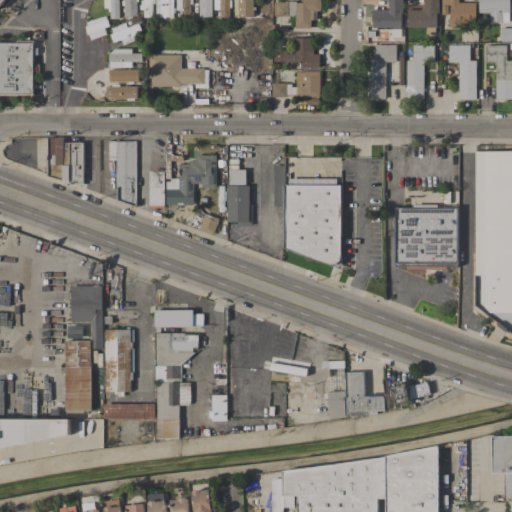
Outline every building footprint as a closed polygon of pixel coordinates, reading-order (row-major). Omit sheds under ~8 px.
[(118,0),(118,18),(109,18),(109,0),(118,0)] [(138,0),(138,1),(137,1),(137,4),(136,4),(136,12),(138,11),(138,14),(137,14),(137,15),(132,16),(132,18),(127,18),(127,17),(125,17),(125,16),(124,16),(124,12),(123,12),(123,8),(124,8),(124,5),(122,5),(122,0),(138,0)] [(155,0),(155,3),(152,3),(152,17),(143,17),(143,9),(139,9),(139,4),(141,4),(141,0),(155,0)] [(173,0),(173,8),(175,8),(175,12),(176,12),(176,19),(173,19),(173,17),(171,17),(171,18),(170,18),(170,17),(156,17),(156,0),(173,0)] [(192,0),(192,3),(193,3),(193,6),(190,6),(190,12),(192,12),(192,16),(181,16),(181,15),(179,15),(179,11),(181,11),(181,0),(192,0)] [(212,0),(212,17),(199,17),(199,0),(212,0)] [(231,0),(231,7),(229,7),(230,17),(220,18),(220,15),(218,15),(218,12),(220,12),(220,9),(214,9),(213,0),(231,0)] [(250,0),(251,17),(238,17),(238,13),(232,13),(232,0),(250,0)] [(320,0),(320,11),(317,11),(316,20),(310,20),(310,28),(295,28),(295,15),(288,15),(288,16),(274,16),(274,2),(287,2),(287,1),(296,1),(296,3),(301,3),(301,0),(320,0)] [(402,0),(402,13),(401,13),(401,37),(391,37),(391,27),(372,28),(372,24),(372,21),(372,18),(372,14),(372,10),(388,10),(388,0),(402,0)] [(438,0),(439,13),(436,13),(436,27),(435,27),(435,34),(426,34),(426,27),(407,27),(407,10),(421,10),(421,5),(424,5),(424,0),(438,0)] [(475,3),(475,23),(462,23),(462,27),(448,27),(449,22),(450,5),(448,5),(448,14),(441,14),(441,0),(459,0),(459,2),(475,3)] [(510,0),(510,13),(509,13),(509,22),(490,22),(490,13),(479,13),(479,0),(510,0)] [(85,27),(88,26),(87,22),(101,17),(102,21),(107,19),(109,26),(87,33),(85,27)] [(123,45),(121,39),(113,43),(110,35),(113,33),(111,28),(125,22),(127,28),(138,23),(141,31),(135,34),(137,39),(123,45)] [(511,28),(511,42),(501,42),(500,28),(511,28)] [(294,37),(311,38),(311,47),(313,47),(313,54),(319,54),(319,68),(314,68),(314,69),(311,69),(311,68),(299,68),(299,62),(274,62),(274,49),(288,49),(288,54),(294,54),(294,37)] [(0,43),(16,43),(16,41),(33,41),(33,48),(37,48),(37,55),(34,55),(33,64),(39,64),(39,73),(34,73),(33,95),(0,94),(0,43)] [(385,99),(368,99),(368,60),(375,60),(375,45),(396,45),(396,62),(385,62),(385,99)] [(406,99),(406,60),(412,60),(412,45),(434,45),(434,62),(423,62),(423,99),(406,99)] [(469,45),(469,60),(476,60),(476,99),(459,99),(459,62),(449,62),(448,45),(469,45)] [(506,45),(506,60),(511,60),(511,99),(496,100),(496,62),(485,62),(485,45),(506,45)] [(131,48),(132,53),(141,53),(142,61),(132,62),(132,67),(109,68),(109,62),(108,62),(108,54),(114,49),(131,48)] [(208,88),(195,88),(195,84),(181,84),(181,86),(149,86),(149,54),(181,55),(181,68),(204,68),(204,70),(208,70),(208,88)] [(109,69),(138,69),(138,82),(133,82),(133,84),(128,84),(128,81),(109,82),(109,69)] [(319,97),(296,97),(296,94),(291,94),(291,87),(296,87),(296,72),(301,72),(301,71),(320,71),(319,97)] [(286,83),(286,84),(291,84),(291,95),(286,95),(286,97),(272,97),(272,83),(286,83)] [(113,86),(113,84),(121,84),(121,86),(136,86),(136,98),(134,98),(134,100),(127,100),(127,99),(106,99),(106,86),(113,86)] [(46,176),(46,154),(42,154),(42,139),(46,139),(46,137),(63,137),(63,142),(69,142),(69,182),(46,176)] [(116,160),(108,160),(108,157),(108,154),(108,141),(136,141),(136,207),(117,200),(117,188),(116,188),(116,160)] [(69,142),(83,142),(83,185),(71,185),(71,183),(69,183),(69,182),(69,142)] [(511,334),(474,306),(475,150),(511,150),(511,334)] [(216,188),(201,188),(201,183),(193,183),(193,205),(166,205),(166,181),(170,181),(170,178),(178,178),(179,164),(190,164),(190,160),(196,160),(196,155),(216,155),(216,188)] [(252,225),(237,225),(237,222),(227,222),(227,186),(228,186),(228,170),(229,170),(229,165),(238,165),(238,169),(246,169),(246,185),(249,185),(249,204),(252,204),(252,225)] [(284,203),(281,206),(273,206),(274,165),(283,165),(284,203)] [(154,171),(154,169),(163,169),(163,171),(164,171),(164,207),(149,208),(149,171),(154,171)] [(341,270),(284,248),(284,185),(289,185),(289,178),(337,179),(336,185),(341,185),(341,270)] [(413,207),(413,205),(437,205),(437,208),(451,208),(451,205),(457,205),(457,267),(446,267),(446,270),(406,269),(406,268),(395,267),(396,207),(413,207)] [(213,235),(199,230),(204,214),(219,219),(213,235)] [(102,349),(90,349),(90,322),(71,322),(70,286),(74,286),(74,285),(98,285),(101,285),(102,349)] [(203,314),(203,326),(191,326),(160,327),(160,333),(184,333),(184,335),(199,335),(199,349),(194,349),(194,353),(181,365),(181,383),(190,383),(190,403),(188,405),(179,405),(179,419),(156,419),(156,384),(154,384),(155,309),(192,309),(192,314),(203,314)] [(65,323),(65,334),(81,333),(80,322),(65,323)] [(125,330),(125,327),(129,327),(129,329),(133,329),(133,342),(132,342),(132,348),(133,348),(133,373),(132,373),(132,380),(130,380),(130,392),(123,392),(123,396),(117,396),(117,392),(105,392),(104,330),(125,330)] [(90,341),(91,411),(65,411),(64,341),(90,341)] [(287,371),(287,372),(282,372),(282,371),(272,369),(273,363),(280,364),(281,359),(290,360),(288,372),(287,371)] [(345,417),(329,417),(329,419),(299,425),(293,425),(293,415),(284,415),(284,382),(302,385),(302,381),(313,382),(313,383),(328,384),(328,368),(321,368),(321,361),(344,360),(345,417)] [(290,360),(308,363),(307,369),(302,368),(301,374),(288,372),(290,360)] [(225,368),(225,385),(212,385),(212,368),(225,368)] [(364,396),(369,396),(369,394),(383,393),(384,410),(377,411),(377,414),(352,416),(347,416),(345,372),(363,371),(364,396)] [(398,384),(397,382),(408,381),(408,384),(410,384),(410,387),(425,382),(429,394),(415,397),(416,400),(411,401),(411,399),(388,401),(387,388),(396,388),(396,384),(398,384)] [(227,420),(212,421),(212,405),(211,405),(210,397),(212,397),(212,395),(226,395),(227,420)] [(154,403),(154,418),(103,418),(103,404),(154,403)] [(0,419),(69,419),(69,435),(0,448),(0,419)] [(179,419),(179,439),(156,438),(156,419),(179,419)] [(511,435),(511,501),(506,501),(505,473),(492,473),(492,436),(511,435)] [(385,456),(438,445),(438,511),(386,511),(386,498),(385,457),(385,456)] [(378,498),(378,511),(298,511),(298,496),(292,496),(292,498),(287,498),(287,496),(283,496),(283,471),(385,457),(386,498),(378,498)] [(193,491),(193,490),(200,490),(201,490),(209,490),(211,509),(212,508),(212,511),(193,511),(192,492),(193,491)] [(179,499),(179,498),(186,497),(186,498),(187,498),(188,511),(171,511),(170,500),(179,499)] [(119,499),(120,505),(121,505),(122,511),(104,511),(104,508),(105,508),(105,507),(107,506),(106,501),(119,499)] [(149,502),(149,501),(157,500),(157,501),(166,500),(167,511),(149,511),(148,502),(149,502)] [(95,509),(98,508),(98,509),(99,509),(99,511),(81,511),(83,511),(82,504),(94,502),(95,509)] [(143,503),(144,511),(126,511),(126,506),(143,503)]
